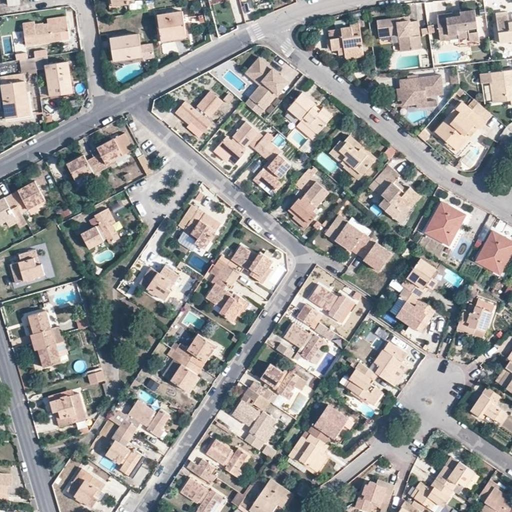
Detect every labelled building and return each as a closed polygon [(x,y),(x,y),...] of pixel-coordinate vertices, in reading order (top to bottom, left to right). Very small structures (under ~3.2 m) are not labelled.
[(445,20),(444,15),(435,16),(439,40),(447,38),(447,34),(456,33),(456,37),(468,36),(468,41),(477,40),(473,11),(457,13),(458,17),(458,18),(445,19),(445,20)] [(161,41),(173,39),(173,37),(185,35),(182,12),(156,16),(161,41)] [(507,14),(495,16),(499,42),(511,40),(511,21),(508,22),(507,14)] [(401,18),(400,17),(377,20),(380,39),(392,38),(393,44),(400,43),(401,53),(422,50),(418,21),(409,22),(409,21),(401,23),(401,18)] [(58,23),(47,24),(34,26),(34,23),(23,24),(25,46),(62,41),(61,33),(68,32),(66,18),(58,19),(58,23)] [(344,53),(344,58),(354,57),(363,55),(358,22),(349,24),(349,27),(328,29),(330,50),(336,49),(337,49),(342,48),(343,48),(344,53)] [(69,40),(68,32),(61,33),(62,41),(69,40)] [(113,60),(140,56),(139,46),(137,35),(111,39),(113,60)] [(152,44),(139,46),(140,56),(141,59),(154,57),(152,44)] [(264,85),(253,98),(264,108),(289,78),(261,54),(250,67),(263,78),(264,79),(267,81),(264,85)] [(36,73),(34,58),(20,60),(22,75),(36,73)] [(50,96),(71,93),(67,63),(46,66),(50,96)] [(260,82),(261,82),(264,79),(263,78),(250,67),(246,71),(260,82)] [(511,106),(511,105),(511,69),(493,72),(494,81),(491,81),(494,102),(511,100),(511,106)] [(494,81),(493,72),(480,73),(481,82),(491,81),(494,81)] [(403,99),(404,100),(410,105),(419,104),(427,103),(427,101),(426,96),(443,94),(441,75),(401,79),(402,88),(403,99)] [(249,95),(253,98),(264,85),(267,81),(264,79),(261,82),(259,84),(249,95)] [(7,118),(30,115),(24,82),(2,86),(7,118)] [(182,118),(185,116),(203,131),(211,123),(201,114),(203,112),(209,117),(222,101),(209,90),(196,105),(197,107),(195,110),(184,100),(174,111),(182,118)] [(288,108),(301,120),(317,134),(330,119),(320,110),(319,113),(312,108),(314,105),(315,104),(302,92),(288,108)] [(223,98),(228,102),(233,97),(227,93),(223,98)] [(244,102),(258,114),(264,108),(253,98),(249,95),(244,102)] [(437,100),(427,101),(427,103),(419,104),(419,109),(438,107),(437,101),(437,100)] [(466,133),(469,136),(470,137),(477,129),(478,130),(491,114),(476,102),(470,110),(460,102),(433,132),(453,149),(466,133)] [(323,107),(320,110),(330,119),(333,116),(323,108),(323,107)] [(185,116),(182,118),(188,124),(187,126),(199,137),(203,131),(185,116)] [(312,139),(317,134),(301,120),(296,125),(312,139)] [(231,155),(228,158),(235,163),(245,152),(242,150),(247,144),(258,132),(245,121),(232,136),(233,138),(230,140),(226,136),(218,144),(231,155)] [(263,136),(253,148),(259,153),(269,141),(273,137),(266,131),(263,136)] [(253,148),(263,136),(258,132),(247,144),(253,148)] [(456,152),(469,136),(466,133),(453,149),(456,152)] [(106,165),(115,160),(134,150),(125,134),(97,149),(100,154),(94,158),(101,171),(107,168),(106,165)] [(349,135),(346,138),(355,145),(357,142),(349,135)] [(355,145),(346,138),(342,143),(339,140),(329,152),(341,162),(344,158),(362,173),(363,174),(376,158),(357,142),(355,145)] [(255,176),(261,181),(274,192),(281,184),(271,175),(273,172),(280,177),(291,165),(277,154),(280,151),(269,141),(259,153),(268,161),(255,176)] [(216,147),(228,158),(231,155),(218,144),(216,147)] [(383,154),(389,159),(397,150),(391,145),(383,154)] [(146,175),(152,172),(143,155),(137,159),(146,175)] [(92,172),(94,175),(101,171),(94,158),(87,162),(83,156),(67,165),(76,181),(83,177),(92,173),(92,172)] [(358,179),(363,174),(362,173),(344,158),(341,162),(343,164),(342,165),(358,179)] [(116,164),(115,160),(106,165),(107,168),(116,164)] [(368,183),(376,190),(393,169),(386,163),(385,164),(368,183)] [(311,170),(308,167),(294,183),(301,189),(317,169),(314,167),(311,170)] [(393,169),(376,190),(384,197),(379,204),(393,218),(404,205),(406,206),(407,206),(417,193),(411,188),(409,191),(406,194),(393,182),(395,179),(399,175),(393,169)] [(259,184),(261,181),(255,176),(252,179),(259,184)] [(409,191),(395,179),(393,182),(406,194),(409,191)] [(297,197),(290,206),(309,223),(316,214),(308,207),(311,204),(315,208),(328,192),(315,181),(302,197),(303,198),(301,200),(297,197)] [(11,195),(21,214),(28,210),(36,205),(45,201),(35,182),(18,191),(18,192),(11,195)] [(417,194),(417,193),(407,206),(406,206),(409,209),(420,196),(417,194)] [(28,226),(21,214),(11,195),(5,199),(4,198),(0,200),(0,224),(6,222),(13,218),(14,217),(21,229),(28,226)] [(424,232),(448,245),(466,215),(441,201),(424,232)] [(185,228),(182,232),(189,237),(191,233),(198,238),(195,242),(197,244),(204,248),(209,240),(211,239),(215,234),(214,232),(220,223),(192,204),(179,224),(185,228)] [(39,211),(36,205),(28,210),(31,216),(39,211)] [(292,217),(305,228),(309,223),(290,206),(288,209),(294,214),(292,217)] [(109,244),(119,238),(112,225),(109,220),(113,218),(108,209),(94,216),(109,244)] [(357,253),(369,237),(337,214),(325,232),(350,250),(351,249),(357,253)] [(17,223),(14,217),(13,218),(6,222),(9,227),(17,223)] [(89,249),(103,241),(96,227),(81,234),(89,249)] [(189,237),(182,232),(177,239),(193,250),(197,244),(195,242),(198,238),(191,233),(189,237)] [(473,263),(498,277),(511,250),(511,243),(491,232),(473,263)] [(391,252),(369,237),(357,253),(363,257),(363,259),(378,270),(391,252)] [(250,274),(259,280),(269,267),(273,260),(271,258),(273,255),(268,252),(266,255),(263,253),(260,257),(240,244),(231,259),(248,269),(251,272),(250,274)] [(33,258),(36,256),(34,251),(19,255),(21,262),(10,265),(16,283),(27,280),(28,282),(34,280),(34,278),(44,275),(41,265),(39,266),(36,267),(33,258)] [(430,276),(436,269),(420,258),(401,285),(405,287),(420,297),(427,286),(431,288),(437,280),(430,276)] [(223,271),(236,279),(240,272),(234,268),(227,264),(223,271)] [(177,276),(177,275),(178,274),(164,265),(159,272),(150,266),(139,283),(149,289),(147,290),(154,294),(155,293),(164,300),(171,291),(169,289),(177,276)] [(272,269),(269,267),(259,280),(263,282),(272,269)] [(443,274),(436,269),(430,276),(437,280),(438,281),(443,274)] [(236,279),(223,271),(219,277),(231,286),(236,279)] [(183,280),(177,275),(177,276),(169,289),(171,291),(175,293),(183,280)] [(124,291),(128,285),(122,281),(118,287),(124,291)] [(476,285),(472,282),(466,300),(470,301),(476,285)] [(236,315),(246,300),(236,294),(235,296),(215,283),(206,297),(222,308),(223,306),(226,308),(223,314),(232,321),(236,315)] [(327,314),(337,321),(351,300),(341,293),(338,297),(318,284),(309,298),(325,310),(326,308),(330,310),(327,314)] [(421,320),(424,322),(426,323),(436,308),(420,297),(405,287),(398,296),(405,300),(395,315),(415,328),(421,320)] [(362,294),(356,290),(352,296),(358,300),(362,294)] [(389,311),(395,315),(405,300),(398,296),(389,311)] [(252,304),(246,300),(236,315),(242,319),(252,304)] [(354,302),(351,300),(337,321),(341,323),(354,302)] [(301,310),(319,322),(323,315),(305,304),(301,310)] [(474,328),(484,331),(491,311),(474,305),(471,312),(462,309),(456,328),(472,333),(474,328)] [(319,322),(301,310),(296,317),(315,329),(319,322)] [(30,336),(32,343),(59,335),(57,328),(51,329),(45,311),(28,316),(31,326),(33,335),(30,336)] [(79,329),(89,326),(86,316),(76,319),(79,329)] [(419,331),(424,322),(421,320),(415,328),(419,331)] [(300,348),(297,352),(303,356),(316,364),(325,350),(323,349),(327,342),(314,334),(312,338),(309,336),(310,334),(293,323),(283,336),(300,348)] [(482,337),(484,331),(474,328),(472,333),(482,337)] [(175,351),(195,364),(200,358),(205,361),(216,346),(198,333),(188,348),(180,343),(175,351)] [(59,335),(32,343),(35,352),(38,351),(42,365),(43,368),(60,363),(59,356),(55,344),(61,342),(59,335)] [(394,372),(402,361),(407,354),(388,341),(374,362),(379,365),(375,372),(377,374),(393,384),(399,376),(394,372)] [(66,354),(63,342),(55,344),(59,356),(66,354)] [(293,350),(281,342),(276,349),(288,357),(293,350)] [(195,364),(175,351),(171,357),(173,358),(181,364),(170,380),(186,390),(187,390),(197,375),(197,374),(191,370),(195,364)] [(303,356),(297,352),(294,357),(300,361),(303,356)] [(181,364),(173,358),(162,375),(170,380),(181,364)] [(201,368),(205,361),(200,358),(195,364),(201,368)] [(371,402),(380,389),(371,383),(377,374),(375,372),(355,359),(352,363),(357,366),(349,377),(352,379),(347,387),(371,402)] [(511,362),(509,360),(505,367),(508,369),(499,382),(511,391),(511,362)] [(406,365),(402,361),(394,372),(399,376),(406,365)] [(201,368),(195,364),(191,370),(197,374),(201,368)] [(276,392),(286,398),(291,391),(293,392),(297,395),(301,390),(306,382),(285,368),(282,373),(270,364),(260,377),(275,387),(276,385),(278,387),(276,392)] [(90,385),(104,381),(102,371),(87,375),(90,385)] [(145,380),(138,375),(135,379),(142,384),(145,380)] [(200,377),(197,375),(187,390),(190,391),(200,377)] [(153,378),(147,386),(155,392),(161,384),(153,378)] [(136,392),(142,384),(135,379),(130,388),(136,392)] [(262,396),(270,401),(273,403),(278,395),(268,389),(266,390),(254,381),(250,388),(262,396)] [(482,410),(485,412),(500,422),(506,413),(494,404),(500,396),(486,387),(470,410),(478,416),(482,410)] [(256,422),(249,432),(265,442),(275,429),(271,426),(275,420),(263,412),(261,415),(257,413),(258,411),(251,406),(253,403),(262,409),(264,408),(270,401),(262,396),(250,388),(232,414),(249,425),(253,419),(256,422)] [(382,391),(380,389),(371,402),(374,404),(382,391)] [(49,398),(50,402),(60,399),(60,398),(66,396),(68,398),(73,396),(71,391),(49,398)] [(60,419),(56,420),(58,427),(86,419),(78,394),(68,398),(66,396),(60,398),(60,399),(50,402),(53,413),(54,412),(58,411),(60,419)] [(141,421),(128,413),(124,410),(129,401),(124,397),(114,414),(113,413),(109,418),(120,425),(124,419),(137,427),(141,421)] [(160,435),(164,430),(161,428),(170,414),(160,408),(157,412),(137,399),(128,413),(141,421),(148,425),(146,428),(159,437),(160,435)] [(328,404),(309,432),(324,442),(329,435),(334,438),(348,418),(328,404)] [(137,427),(124,419),(120,425),(133,434),(137,427)] [(133,434),(120,425),(111,438),(115,441),(106,455),(120,464),(121,462),(124,464),(120,470),(129,476),(138,463),(143,456),(133,450),(131,452),(124,447),(133,434)] [(315,470),(316,471),(326,456),(322,453),(328,445),(324,442),(309,432),(306,430),(288,456),(297,462),(300,459),(315,470)] [(260,450),(265,442),(249,432),(244,440),(260,450)] [(234,475),(239,468),(247,454),(238,448),(231,458),(228,456),(232,450),(216,439),(206,453),(223,464),(224,463),(227,465),(224,469),(234,475)] [(267,447),(263,452),(272,458),(275,452),(267,447)] [(297,462),(288,456),(286,460),(304,472),(307,469),(314,474),(316,471),(300,459),(297,462)] [(450,456),(436,479),(452,490),(457,482),(464,486),(473,471),(450,456)] [(198,465),(210,473),(215,466),(203,458),(198,465)] [(193,472),(198,465),(191,460),(186,467),(193,472)] [(215,476),(210,473),(198,465),(193,472),(211,484),(215,476)] [(98,489),(101,491),(105,484),(82,469),(67,491),(77,497),(76,499),(82,503),(83,502),(90,507),(96,498),(93,496),(93,495),(98,489)] [(0,494),(5,495),(6,487),(10,488),(10,476),(0,475),(0,494)] [(208,511),(217,501),(221,495),(211,488),(208,492),(205,490),(206,488),(190,478),(181,491),(197,503),(198,501),(201,503),(197,508),(202,511),(208,511)] [(280,500),(284,503),(291,493),(270,478),(248,510),(251,511),(271,511),(277,504),(280,500)] [(452,490),(436,479),(434,482),(436,483),(432,489),(430,488),(420,482),(416,488),(419,490),(414,498),(430,509),(435,502),(442,506),(453,491),(452,490)] [(494,487),(496,484),(489,479),(477,496),(487,503),(480,511),(506,511),(511,504),(511,499),(502,492),(494,487)] [(386,487),(376,483),(369,481),(368,484),(365,483),(362,495),(359,495),(355,507),(367,511),(371,500),(380,503),(377,511),(384,511),(394,485),(388,483),(386,487)] [(296,493),(306,499),(312,490),(302,484),(296,493)] [(496,484),(494,487),(502,492),(504,489),(496,484)] [(236,500),(240,503),(245,496),(244,496),(241,493),(236,500)] [(340,511),(342,511),(325,499),(322,504),(328,507),(325,511),(326,511),(340,511)] [(422,511),(411,504),(405,501),(397,511),(422,511)] [(413,501),(411,504),(422,511),(424,508),(413,501)]
